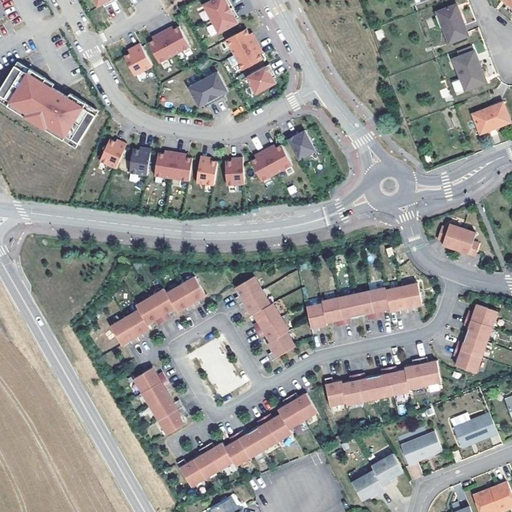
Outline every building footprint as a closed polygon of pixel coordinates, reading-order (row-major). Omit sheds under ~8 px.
[(116,0),(94,0),(99,8),(104,5),(107,4),(109,3),(111,5),(118,2),(116,0)] [(215,0),(204,6),(212,21),(220,35),(239,24),(237,20),(236,18),(235,17),(238,15),(234,9),(231,2),(228,4),(227,2),(227,0),(226,0),(215,0)] [(415,0),(420,9),(441,0),(415,0)] [(459,9),(440,17),(452,47),(471,40),(459,9)] [(170,30),(163,33),(176,57),(191,49),(180,28),(175,31),(173,32),(172,33),(170,30)] [(227,41),(236,56),(259,44),(255,37),(252,39),(252,37),(251,35),(248,30),(227,41)] [(155,42),(149,45),(160,65),(176,57),(163,33),(156,37),(158,40),(156,41),(155,42)] [(141,44),(134,48),(136,52),(133,53),(130,55),(125,57),(135,77),(153,67),(141,44)] [(236,56),(244,72),(264,61),(261,56),(261,54),(260,52),(263,51),(259,44),(236,56)] [(464,55),(466,61),(475,57),(473,51),(464,55)] [(469,95),(487,87),(481,72),(483,71),(477,56),(475,57),(466,61),(457,64),(469,95)] [(271,66),(248,78),(257,96),(277,85),(274,79),(273,78),(272,74),(274,73),(271,66)] [(16,68),(0,92),(0,96),(11,103),(10,104),(66,139),(67,138),(80,146),(97,118),(84,110),(87,106),(71,96),(68,100),(56,93),(44,85),(47,81),(31,71),(28,75),(16,68)] [(490,87),(483,71),(481,72),(487,87),(490,87)] [(219,73),(204,81),(216,103),(222,100),(221,98),(223,97),(224,96),(229,93),(219,73)] [(190,89),(200,108),(205,106),(207,105),(208,104),(210,107),(216,103),(204,81),(190,89)] [(0,102),(77,150),(80,146),(67,138),(66,139),(10,104),(11,103),(0,96),(0,102)] [(511,118),(508,107),(478,119),(485,138),(511,127),(511,118)] [(294,135),(287,139),(300,162),(317,153),(306,132),(300,135),(297,137),(295,138),(294,135)] [(110,141),(100,163),(116,171),(128,146),(121,143),(120,145),(118,144),(116,144),(110,141)] [(272,147),(265,151),(278,174),(293,166),(282,146),(277,149),(275,150),(274,150),(272,147)] [(141,151),(134,150),(130,174),(148,177),(152,150),(145,149),(144,152),(142,152),(141,151)] [(257,159),(252,162),(262,183),(278,174),(265,151),(258,155),(260,158),(259,159),(257,159)] [(159,154),(156,177),(173,180),(177,154),(169,152),(169,156),(167,156),(165,155),(159,154)] [(177,154),(173,180),(190,183),(194,160),(188,159),(186,159),(184,158),(185,155),(177,154)] [(209,159),(202,158),(198,185),(215,187),(219,164),(212,162),(210,162),(209,162),(209,159)] [(244,160),(236,160),(237,163),(235,163),(233,163),(227,164),(228,188),(246,187),(244,160)] [(444,245),(477,256),(481,243),(475,241),(478,233),(451,224),(450,228),(444,226),(439,239),(446,241),(444,245)] [(256,278),(237,289),(240,294),(242,297),(237,300),(244,313),(249,310),(251,313),(254,318),(256,316),(259,321),(260,324),(255,327),(263,340),(268,337),(269,339),(272,344),(270,346),(273,351),(274,353),(269,356),(273,363),(297,348),(289,335),(292,333),(275,305),(273,307),(256,278)] [(139,314),(112,330),(123,349),(128,346),(130,344),(133,350),(146,342),(143,337),(146,335),(151,332),(148,328),(153,325),(156,324),(159,328),(165,325),(171,321),(169,316),(171,315),(176,312),(179,316),(184,313),(186,311),(189,316),(202,309),(199,304),(202,302),(207,299),(195,281),(168,297),(165,293),(137,309),(139,314)] [(324,306),(309,309),(314,336),(322,334),(321,329),(324,328),(329,327),(329,324),(334,323),(337,323),(338,328),(353,325),(352,319),(355,319),(366,316),(369,316),(370,321),(385,318),(384,312),(387,312),(392,311),(393,313),(397,312),(401,311),(402,317),(417,314),(416,308),(419,307),(424,306),(420,285),(388,292),(387,289),(324,303),(324,306)] [(500,313),(480,305),(477,311),(476,313),(471,311),(465,325),(471,327),(470,329),(465,340),(464,343),(458,341),(453,355),(458,357),(457,359),(454,365),(475,373),(500,313)] [(196,348),(215,397),(240,387),(220,338),(196,348)] [(334,378),(326,380),(332,407),(348,403),(349,406),(380,399),(381,401),(413,395),(412,392),(444,385),(439,364),(433,365),(431,366),(430,360),(415,363),(416,369),(413,370),(408,371),(408,373),(402,375),(400,375),(398,370),(391,371),(384,373),(385,378),(382,379),(376,380),(376,378),(370,379),(367,379),(366,374),(351,377),(353,383),(350,383),(344,385),(344,382),(338,384),(335,384),(334,378)] [(153,370),(135,381),(168,437),(187,425),(184,421),(183,418),(187,415),(180,402),(175,405),(173,403),(168,393),(166,390),(171,387),(163,374),(158,377),(156,375),(153,370)] [(185,461),(178,464),(192,488),(235,464),(237,469),(294,437),(291,433),(320,416),(307,395),(302,398),(300,399),(297,395),(284,402),(287,407),(285,408),(279,412),(282,416),(277,419),(274,420),(272,415),(259,423),(262,428),(259,429),(249,435),(246,437),(243,432),(230,440),(233,444),(231,446),(226,449),(223,445),(218,448),(216,449),(213,444),(200,452),(203,457),(201,458),(190,464),(188,466),(185,461)] [(477,443),(500,433),(492,413),(456,428),(463,446),(476,441),(477,443)] [(420,461),(445,451),(437,431),(403,444),(412,466),(421,462),(420,461)] [(406,471),(396,453),(374,465),(376,470),(385,485),(392,481),(391,478),(394,477),(406,471)] [(385,485),(376,470),(354,481),(364,499),(372,494),(375,493),(378,491),(380,493),(387,489),(385,485)] [(500,511),(511,507),(511,487),(509,482),(493,488),(494,491),(477,498),(482,511),(500,511)] [(476,495),(477,498),(494,491),(493,488),(476,495)] [(241,511),(240,511),(238,508),(239,507),(234,498),(215,509),(216,511),(244,511),(242,511),(241,511)]
